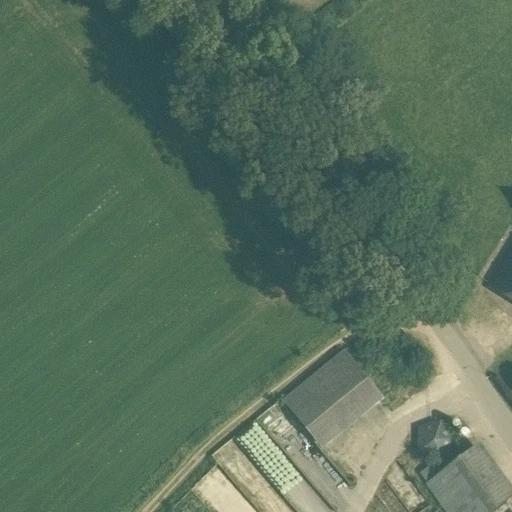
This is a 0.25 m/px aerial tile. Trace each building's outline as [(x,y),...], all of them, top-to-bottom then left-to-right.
[(259,0),(266,9),(276,1),(275,0),(259,0)] [(511,254),(492,287),(511,299),(511,254)] [(418,453),(442,461),(457,441),(441,420),(418,428),(418,453)] [(303,423),(284,435),(309,474),(327,463),(303,423)] [(341,480),(327,488),(338,506),(352,497),(341,480)]
